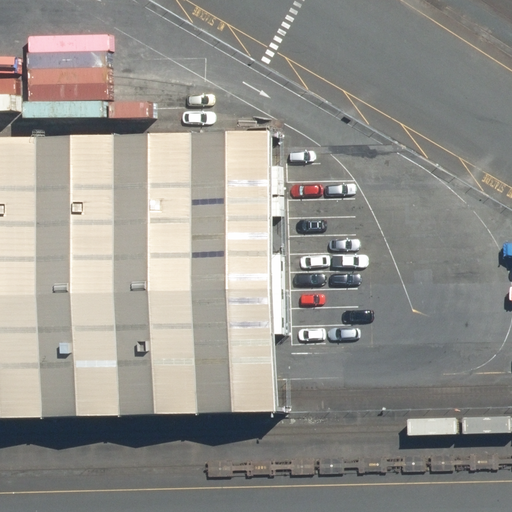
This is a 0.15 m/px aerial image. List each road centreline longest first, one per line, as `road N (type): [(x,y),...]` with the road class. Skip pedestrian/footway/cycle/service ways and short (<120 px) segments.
road 1 (unknown): [(100,0),(355,141),(439,229),(452,277),(449,312),(425,359),(326,381)]
road 2 (unknown): [(91,511),(511,504)]
